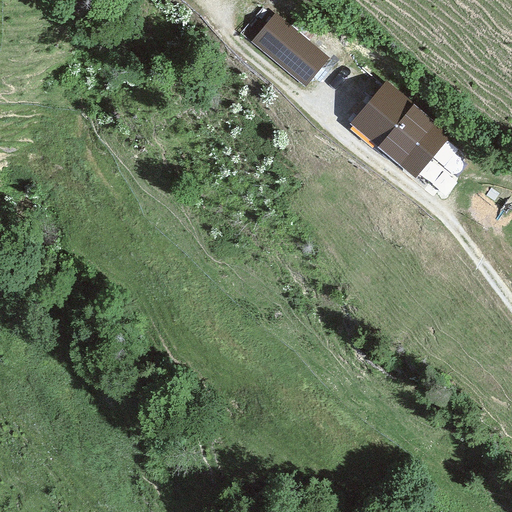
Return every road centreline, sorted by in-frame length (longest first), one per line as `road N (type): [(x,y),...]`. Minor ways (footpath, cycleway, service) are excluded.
road 1 (track): [(427,198),(347,143),(200,0)]
road 2 (track): [(511,302),(427,198)]
